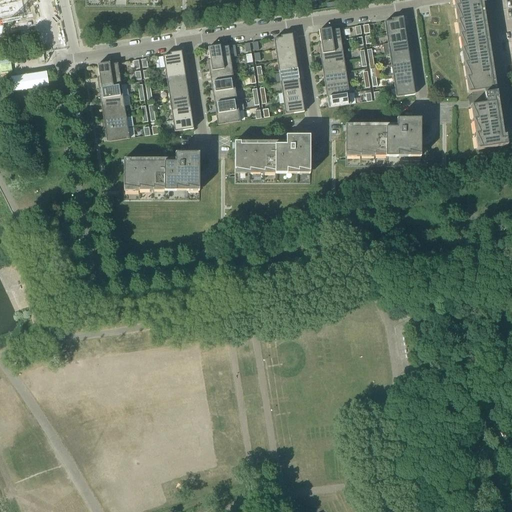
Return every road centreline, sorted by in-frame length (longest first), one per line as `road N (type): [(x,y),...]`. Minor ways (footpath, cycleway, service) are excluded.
road 1 (residential): [(423,97),(408,5),(299,24)]
road 2 (residential): [(188,40),(57,60)]
